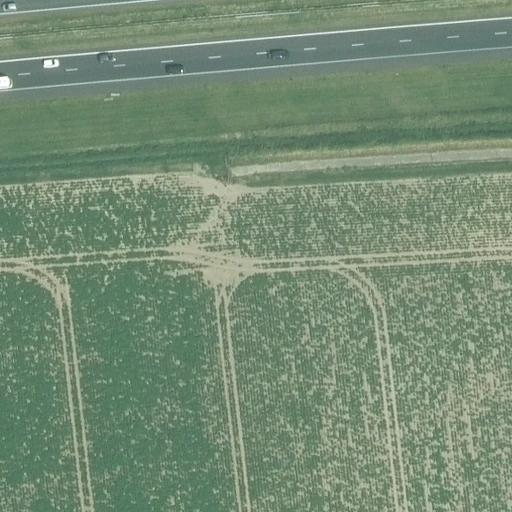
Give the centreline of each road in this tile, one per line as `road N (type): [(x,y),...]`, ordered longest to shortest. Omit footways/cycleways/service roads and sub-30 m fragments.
road 1 (motorway): [(0,79),(511,34)]
road 2 (unclassified): [(248,172),(511,159)]
